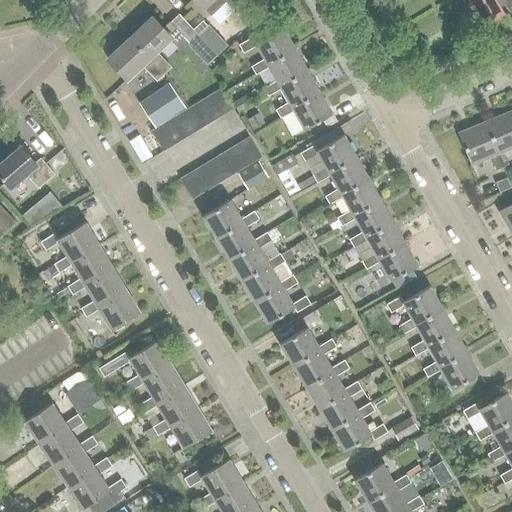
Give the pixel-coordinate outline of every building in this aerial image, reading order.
[(211,14),(225,0),(232,7),(239,0),(238,0),(197,0),(202,5),(211,14)] [(504,14),(495,0),(466,0),(482,27),(504,14)] [(151,17),(129,38),(164,74),(170,68),(160,57),(159,58),(154,53),(155,52),(169,39),(174,44),(182,37),(183,36),(170,23),(169,22),(162,28),(151,17)] [(195,28),(198,32),(218,53),(229,43),(209,21),(206,25),(202,21),(195,28)] [(263,58),(266,63),(293,47),(281,26),(255,41),(252,36),(238,44),(243,52),(255,45),(263,58)] [(188,42),(187,43),(206,64),(216,54),(197,34),(188,42)] [(129,38),(108,59),(127,79),(142,65),(143,63),(148,69),(147,70),(157,80),(164,74),(129,38)] [(275,79),(278,84),(305,68),(293,47),(266,63),(263,58),(250,66),(255,73),(268,66),(275,79)] [(287,101),(290,107),(318,90),(305,68),(278,84),(275,79),(262,87),(267,95),(280,88),(287,101)] [(154,127),(184,107),(168,84),(138,104),(154,127)] [(220,87),(211,93),(223,113),(232,107),(220,87)] [(331,113),(320,94),(318,90),(290,107),(287,101),(275,109),(279,117),(292,110),(303,129),(331,113)] [(211,93),(201,99),(213,119),(223,113),(211,93)] [(245,95),(233,102),(238,112),(250,105),(245,95)] [(201,99),(190,106),(203,125),(213,119),(201,99)] [(190,106),(180,112),(191,129),(192,131),(196,129),(203,125),(190,106)] [(511,111),(484,122),(497,154),(511,147),(511,111)] [(180,112),(170,118),(177,129),(182,138),(192,131),(191,129),(180,112)] [(258,113),(247,119),(253,130),(264,124),(258,113)] [(170,118),(160,124),(163,129),(172,144),(182,138),(177,129),(170,118)] [(503,167),(497,154),(484,122),(457,134),(471,165),(489,157),(495,170),(503,167)] [(163,129),(160,124),(153,129),(150,131),(162,150),(172,144),(163,129)] [(324,167),(327,172),(355,156),(342,134),(315,150),(313,145),(299,153),(303,160),(316,153),(324,167)] [(247,136),(240,140),(253,161),(260,157),(247,136)] [(240,140),(230,146),(242,167),(253,161),(240,140)] [(0,158),(0,175),(12,189),(27,176),(37,187),(53,174),(39,157),(34,162),(19,143),(0,158)] [(230,146),(219,153),(232,174),(242,167),(230,146)] [(219,153),(209,159),(222,180),(232,174),(219,153)] [(292,154),(272,165),(289,196),(300,190),(297,185),(292,175),(300,170),(299,167),(292,154)] [(337,189),(339,194),(367,178),(355,156),(327,172),(324,167),(312,175),(317,183),(329,175),(337,189)] [(209,159),(199,165),(212,186),(222,180),(209,159)] [(237,174),(247,190),(268,177),(258,161),(237,174)] [(199,165),(188,171),(201,192),(212,186),(199,165)] [(201,192),(188,171),(178,178),(191,199),(201,192)] [(313,176),(297,185),(300,190),(301,191),(316,182),(313,176)] [(348,209),(351,214),(379,198),(367,178),(339,194),(337,189),(324,196),(328,203),(341,196),(348,209)] [(61,207),(49,192),(37,202),(47,215),(61,207)] [(361,231),(364,237),(392,220),(379,198),(351,214),(348,209),(336,217),(340,225),(353,218),(361,231)] [(242,221),(245,226),(257,218),(252,210),(240,218),(229,199),(201,216),(212,235),(214,238),(242,221)] [(511,204),(499,213),(511,235),(511,204)] [(0,236),(1,235),(15,222),(0,206),(0,236)] [(373,253),(376,258),(404,241),(392,220),(364,237),(361,231),(348,239),(353,247),(365,240),(373,253)] [(253,239),(245,226),(242,221),(214,238),(227,259),(255,242),(258,247),(270,239),(265,232),(253,239)] [(66,256),(68,261),(97,244),(84,222),(55,239),(52,234),(39,242),(45,251),(58,243),(66,256)] [(417,264),(406,245),(404,241),(376,258),(373,253),(361,259),(366,268),(378,261),(389,280),(417,264)] [(268,264),(271,269),(283,261),(278,253),(266,260),(258,247),(255,242),(227,259),(240,281),(268,264)] [(79,278),(82,283),(111,266),(97,244),(68,261),(66,256),(53,264),(58,272),(71,264),(79,278)] [(45,258),(37,263),(41,272),(50,267),(45,258)] [(273,271),(271,269),(268,264),(240,281),(253,303),(281,286),(284,289),(296,282),(291,274),(279,282),(273,271)] [(93,301),(96,306),(124,288),(111,266),(82,283),(79,278),(66,286),(71,295),(85,287),(93,301)] [(403,305),(410,319),(413,323),(441,307),(429,285),(403,300),(400,296),(386,304),(391,312),(403,305)] [(292,303),(284,289),(281,286),(253,303),(266,323),(292,307),(295,312),(309,304),(304,296),(292,303)] [(138,312),(126,291),(124,288),(96,306),(93,301),(80,309),(85,317),(98,309),(110,329),(138,312)] [(423,340),(425,345),(454,328),(441,307),(413,323),(410,319),(398,326),(403,333),(415,326),(423,340)] [(279,344),(290,363),(292,366),(320,349),(323,354),(335,346),(335,348),(354,337),(357,341),(364,337),(356,324),(331,339),(330,338),(318,346),(306,327),(279,344)] [(427,348),(435,362),(437,366),(466,350),(454,328),(425,345),(423,340),(410,347),(415,355),(427,348)] [(137,375),(140,380),(169,362),(156,341),(127,358),(124,353),(98,369),(103,377),(129,361),(137,375)] [(331,367),(323,354),(320,349),(292,366),(305,387),(332,370),(336,375),(348,368),(343,360),(331,367)] [(479,372),(468,353),(466,350),(437,366),(435,362),(423,369),(427,376),(439,369),(450,389),(479,372)] [(150,397),(153,402),(182,384),(169,362),(140,380),(137,375),(125,382),(130,391),(142,383),(150,397)] [(343,388),(336,375),(332,370),(305,387),(317,408),(345,391),(348,396),(361,389),(356,381),(343,388)] [(64,394),(77,414),(99,400),(86,380),(64,394)] [(155,405),(164,419),(167,424),(196,406),(182,384),(153,402),(150,397),(138,404),(143,413),(155,405)] [(348,396),(345,391),(317,408),(330,430),(359,412),(361,417),(374,409),(369,402),(357,410),(348,396)] [(487,425),(489,429),(511,416),(511,403),(505,392),(479,407),(477,403),(463,411),(467,418),(479,411),(487,425)] [(23,422),(36,442),(38,444),(66,425),(69,430),(82,422),(76,414),(63,422),(51,403),(23,422)] [(210,430),(198,409),(196,406),(167,424),(164,419),(151,426),(157,435),(169,428),(181,448),(210,430)] [(361,417),(359,412),(330,430),(344,452),(370,436),(373,440),(386,432),(381,424),(370,431),(361,417)] [(500,446),(502,451),(511,445),(511,416),(489,429),(487,425),(475,432),(479,440),(492,432),(500,446)] [(390,429),(396,439),(415,427),(409,417),(390,429)] [(69,430),(66,425),(38,444),(53,467),(81,448),(84,452),(96,444),(91,437),(79,445),(69,430)] [(511,467),(511,445),(502,451),(500,446),(487,454),(492,462),(505,455),(511,467)] [(84,452),(81,448),(53,467),(67,489),(96,470),(98,474),(110,466),(105,458),(93,466),(84,452)] [(209,493),(209,494),(212,499),(241,481),(228,459),(200,476),(196,471),(183,478),(188,487),(201,480),(209,493)] [(395,485),(398,490),(410,483),(405,474),(393,482),(381,463),(353,480),(364,499),(367,502),(395,485)] [(511,467),(499,475),(504,483),(511,478),(511,467)] [(98,474),(96,470),(67,489),(81,510),(101,497),(108,507),(122,498),(118,492),(125,487),(119,479),(107,487),(98,474)] [(220,511),(239,511),(254,503),(241,481),(212,499),(209,494),(197,501),(202,510),(214,502),(220,511)] [(406,503),(398,491),(398,490),(395,485),(367,502),(372,511),(397,511),(407,506),(411,511),(423,504),(418,496),(406,503)] [(259,511),(254,503),(239,511),(259,511)]
